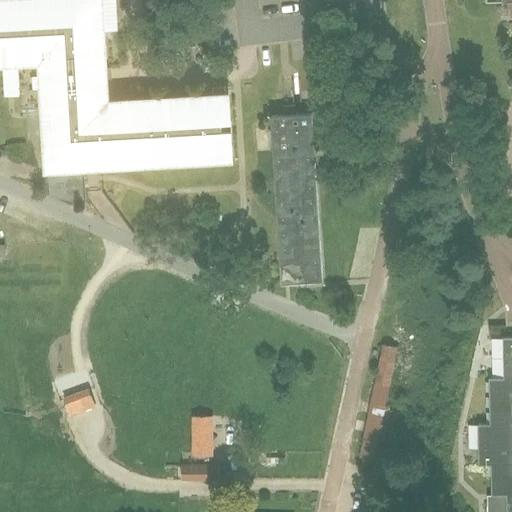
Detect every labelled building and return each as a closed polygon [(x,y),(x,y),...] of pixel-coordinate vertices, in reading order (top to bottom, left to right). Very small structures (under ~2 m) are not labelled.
[(103,0),(35,0),(0,2),(0,63),(19,62),(19,71),(20,95),(21,108),(41,107),(44,169),(49,169),(50,194),(86,202),(85,166),(234,157),(232,132),(226,132),(226,122),(232,121),(230,96),(111,104),(103,0)] [(511,0),(500,0),(501,3),(502,3),(502,1),(509,1),(510,16),(511,15),(511,0)] [(162,60),(162,72),(192,71),(192,59),(162,60)] [(300,113),(299,105),(288,105),(289,114),(271,115),(281,282),(323,280),(314,148),(326,147),(324,123),(312,124),(312,112),(300,113)] [(511,511),(511,336),(503,337),(504,377),(490,377),(491,423),(479,424),(480,464),(492,464),(492,494),(506,494),(506,511),(511,511)] [(375,460),(390,386),(397,346),(383,343),(359,457),(375,460)] [(94,406),(88,389),(65,398),(71,414),(94,406)] [(192,416),(192,456),(212,456),(212,416),(192,416)] [(181,481),(219,480),(219,465),(182,464),(181,481)] [(200,496),(201,510),(225,509),(223,494),(200,496)]
